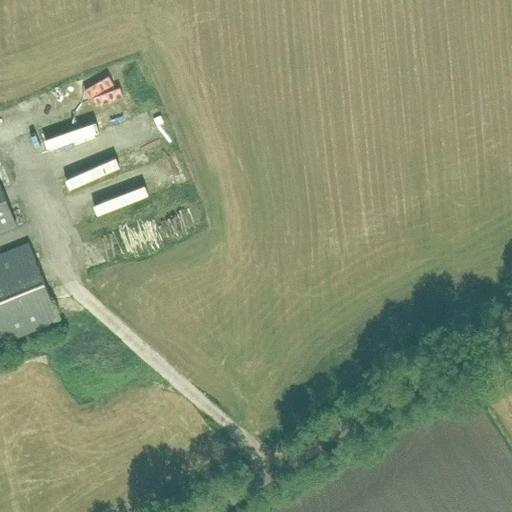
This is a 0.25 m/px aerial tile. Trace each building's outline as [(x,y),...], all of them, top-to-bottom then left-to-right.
[(73,79),(48,87),(52,100),(77,92),(73,79)] [(77,94),(82,107),(108,96),(104,84),(77,94)] [(180,156),(154,167),(163,189),(189,178),(180,156)] [(80,193),(107,188),(109,197),(131,193),(127,171),(77,182),(80,193)] [(4,189),(0,190),(0,232),(16,227),(4,189)] [(148,234),(163,230),(159,217),(144,221),(148,234)]
